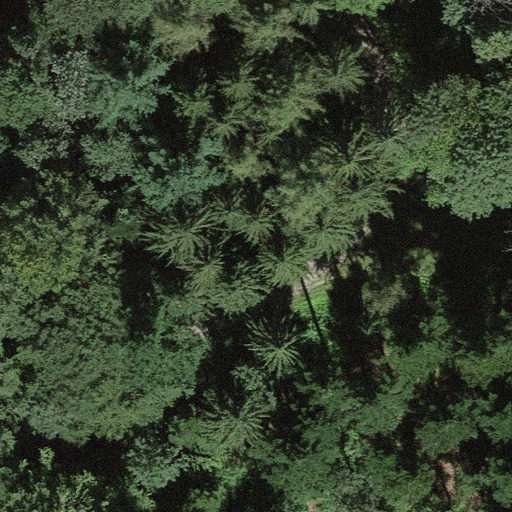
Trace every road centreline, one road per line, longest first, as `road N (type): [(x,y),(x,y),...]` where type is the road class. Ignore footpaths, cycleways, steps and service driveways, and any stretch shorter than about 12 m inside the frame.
road 1 (track): [(0,424),(188,349),(325,268),(411,248),(511,249)]
road 2 (track): [(351,0),(400,84),(490,205),(511,220)]
road 3 (track): [(400,84),(382,184),(325,268)]
